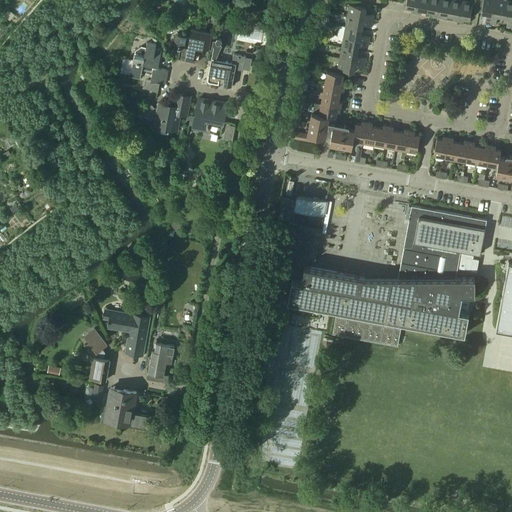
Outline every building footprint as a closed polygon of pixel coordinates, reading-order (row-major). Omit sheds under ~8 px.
[(416,12),(418,0),(406,0),(405,7),(411,8),(410,11),(416,12)] [(427,11),(429,0),(418,0),(416,12),(421,13),(422,10),(427,11)] [(437,16),(439,0),(429,0),(427,11),(432,12),(432,15),(437,16)] [(448,15),(450,0),(439,0),(437,16),(442,17),(443,14),(448,15)] [(458,20),(461,0),(450,0),(448,15),(453,16),(453,19),(458,20)] [(473,2),(462,0),(461,0),(458,20),(464,21),(464,18),(470,19),(473,2)] [(491,24),(494,0),(483,0),(481,13),(487,14),(485,23),(491,24)] [(503,17),(506,0),(505,0),(494,0),(491,24),(496,25),(498,16),(503,17)] [(511,28),(511,25),(511,1),(506,0),(503,17),(508,18),(506,27),(511,28)] [(366,7),(349,4),(347,15),(373,20),(374,15),(365,13),(366,7)] [(372,25),(373,20),(347,15),(345,26),(362,29),(363,24),(372,25)] [(361,34),(362,29),(345,26),(343,37),(369,41),(370,36),(361,34)] [(212,33),(191,29),(189,38),(187,38),(187,36),(174,34),(172,47),(180,48),(178,58),(194,61),(194,58),(196,58),(198,51),(196,51),(196,47),(209,49),(212,33)] [(368,47),(369,41),(343,37),(341,47),(358,50),(359,45),(368,47)] [(232,62),(216,59),(216,57),(222,44),(221,43),(222,42),(222,41),(222,40),(221,39),(221,38),(220,38),(219,38),(218,38),(217,38),(217,39),(216,39),(216,40),(213,40),(210,58),(211,59),(207,80),(209,81),(219,83),(219,81),(224,82),(223,84),(232,86),(235,69),(243,71),(246,56),(234,54),(232,62)] [(165,84),(168,70),(158,68),(162,50),(155,49),(156,44),(147,42),(146,47),(141,46),(135,50),(130,77),(141,79),(142,70),(152,71),(151,80),(147,79),(145,89),(158,91),(160,83),(165,84)] [(357,55),(358,50),(341,47),(339,58),(365,63),(366,57),(357,55)] [(364,68),(365,63),(339,58),(337,69),(354,72),(355,66),(364,68)] [(344,74),(327,71),(325,82),(345,85),(345,80),(342,79),(344,74)] [(344,91),(345,85),(325,82),(323,92),(340,95),(341,90),(344,91)] [(339,101),(340,95),(323,92),(321,103),(341,107),(342,101),(339,101)] [(159,103),(154,127),(178,132),(181,116),(187,117),(191,96),(176,94),(174,105),(159,103)] [(223,123),(227,103),(199,98),(193,128),(207,130),(209,120),(223,123)] [(154,108),(150,103),(138,113),(142,118),(154,108)] [(340,112),(341,107),(321,103),(319,113),(329,116),(336,117),(337,111),(340,112)] [(353,140),(354,129),(334,126),(335,123),(328,121),(329,116),(319,113),(311,112),(307,133),(296,131),(295,138),(318,142),(319,136),(326,137),(331,138),(330,143),(352,147),(353,140)] [(363,141),(367,122),(362,121),(361,124),(356,123),(354,129),(353,140),(363,141)] [(374,143),(377,127),(372,126),(372,123),(367,122),(363,141),(374,143)] [(385,145),(388,126),(383,125),(382,128),(377,127),(374,143),(385,145)] [(395,147),(398,131),(393,130),(394,127),(388,126),(385,145),(395,147)] [(406,149),(409,130),(404,129),(404,132),(398,131),(395,147),(406,149)] [(415,131),(409,130),(406,149),(417,152),(420,135),(414,134),(415,131)] [(444,157),(448,137),(443,136),(442,139),(437,138),(434,155),(444,157)] [(455,159),(458,142),(453,141),(453,138),(448,137),(444,157),(455,159)] [(466,161),(469,141),(464,140),(464,143),(458,142),(455,159),(466,161)] [(476,163),(479,146),(474,145),(474,142),(469,141),(466,161),(476,163)] [(487,165),(491,145),(485,144),(485,147),(479,146),(476,163),(487,165)] [(496,146),(491,145),(487,165),(497,166),(500,155),(501,150),(495,149),(496,146)] [(511,157),(500,155),(497,166),(496,174),(511,177),(511,157)] [(324,215),(327,200),(299,195),(296,209),(296,210),(324,215)] [(461,250),(471,252),(480,254),(487,220),(411,206),(398,277),(358,277),(359,276),(305,266),(302,281),(292,280),(288,301),(465,334),(469,313),(458,311),(458,310),(459,310),(462,294),(475,294),(475,278),(456,278),(461,250)] [(294,223),(296,210),(296,209),(284,207),(282,220),(294,223)] [(316,232),(317,227),(298,223),(297,229),(316,232)] [(511,261),(508,261),(496,329),(511,332),(511,261)] [(189,308),(187,324),(194,325),(196,303),(184,302),(184,308),(189,308)] [(133,313),(105,309),(104,318),(110,319),(108,327),(129,331),(126,352),(143,355),(150,316),(133,313)] [(103,348),(107,345),(94,328),(81,337),(94,355),(90,377),(106,380),(110,359),(104,358),(105,352),(103,348)] [(175,345),(156,342),(155,351),(152,350),(148,372),(164,374),(166,362),(172,363),(175,345)] [(101,399),(102,392),(103,385),(96,384),(93,398),(101,399)] [(133,411),(137,391),(111,386),(105,418),(145,425),(147,413),(133,411)]
